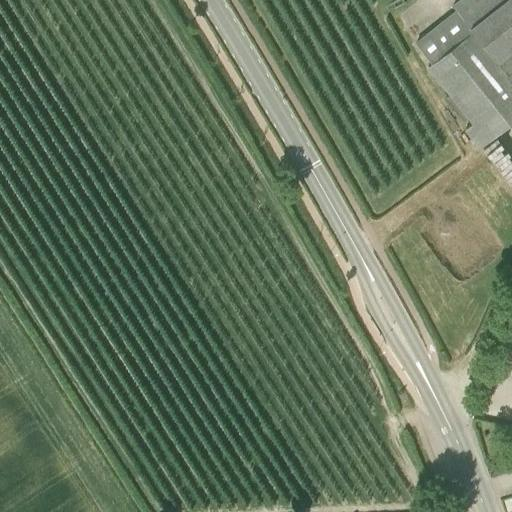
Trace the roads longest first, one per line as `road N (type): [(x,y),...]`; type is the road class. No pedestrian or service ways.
road 1 (secondary): [(365,267),(209,0)]
road 2 (unclassified): [(440,410),(472,369),(511,278)]
road 3 (secondary): [(432,392),(432,377),(378,276),(365,267)]
road 4 (secondary): [(365,267),(380,323),(432,392)]
